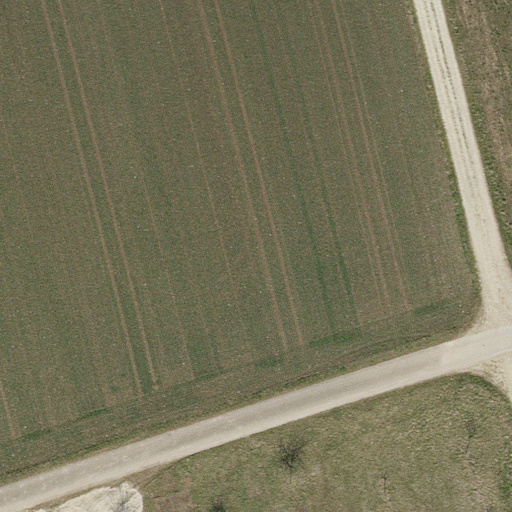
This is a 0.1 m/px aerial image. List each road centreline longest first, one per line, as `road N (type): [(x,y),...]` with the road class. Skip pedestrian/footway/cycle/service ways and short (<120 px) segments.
road 1 (track): [(0,503),(511,337)]
road 2 (track): [(511,328),(430,0)]
